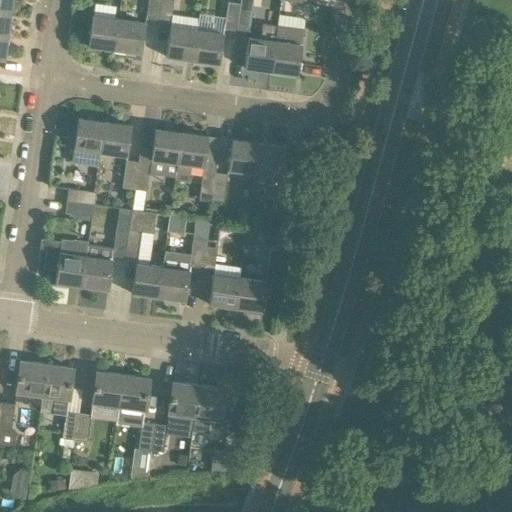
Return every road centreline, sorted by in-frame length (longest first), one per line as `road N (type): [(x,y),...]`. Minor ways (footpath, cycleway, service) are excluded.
road 1 (residential): [(49,87),(318,111),(339,82),(349,0)]
road 2 (secondary): [(323,365),(423,0)]
road 3 (residential): [(323,365),(11,317)]
road 4 (residential): [(11,317),(49,87)]
road 5 (secondary): [(269,511),(323,365)]
